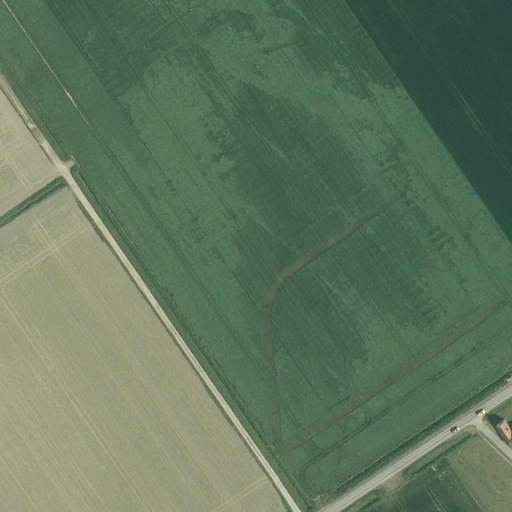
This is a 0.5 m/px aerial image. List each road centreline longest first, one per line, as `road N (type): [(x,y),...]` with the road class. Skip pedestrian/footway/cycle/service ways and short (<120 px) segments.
road 1 (unclassified): [(297,511),(65,169)]
road 2 (unclassified): [(330,511),(511,389)]
